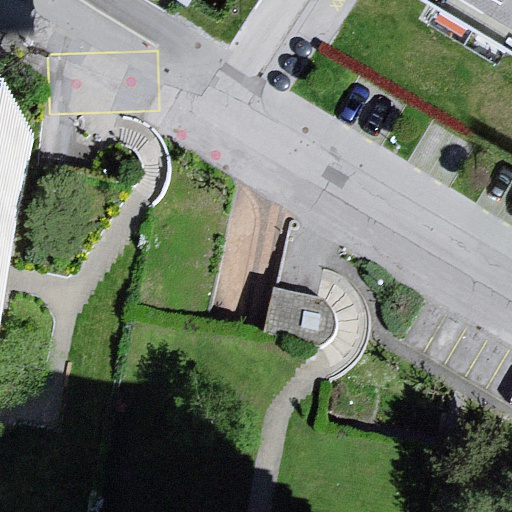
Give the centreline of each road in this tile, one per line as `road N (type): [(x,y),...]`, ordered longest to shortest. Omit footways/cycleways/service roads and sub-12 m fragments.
road 1 (residential): [(511,298),(216,129)]
road 2 (residential): [(216,129),(2,0)]
road 3 (residential): [(302,0),(216,129)]
